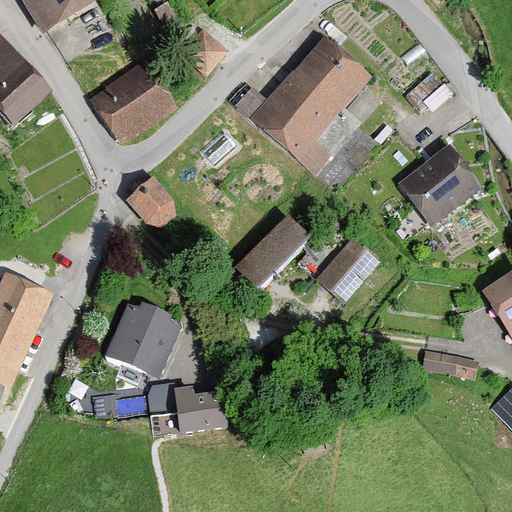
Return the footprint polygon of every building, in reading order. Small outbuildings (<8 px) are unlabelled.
[(20,0),(40,33),(97,0),(20,0)] [(225,53),(199,34),(178,63),(205,82),(225,53)] [(363,86),(313,45),(262,108),(246,95),(230,116),(311,183),(329,160),(312,147),(363,86)] [(44,100),(0,55),(0,127),(8,135),(44,100)] [(168,117),(136,69),(83,104),(114,152),(168,117)] [(433,71),(412,93),(432,111),(452,90),(433,71)] [(472,197),(438,154),(393,190),(426,233),(472,197)] [(177,219),(147,186),(121,210),(151,243),(177,219)] [(300,239),(280,222),(226,285),(246,302),(300,239)] [(373,270),(344,249),(314,290),(343,311),(373,270)] [(511,283),(507,277),(474,301),(511,355),(511,283)] [(0,408),(45,305),(0,285),(0,408)] [(178,329),(123,308),(100,367),(154,388),(178,329)] [(468,387),(472,367),(422,358),(418,378),(468,387)] [(155,434),(230,424),(224,382),(149,392),(155,434)] [(511,393),(511,392),(485,417),(511,444),(511,393)]
